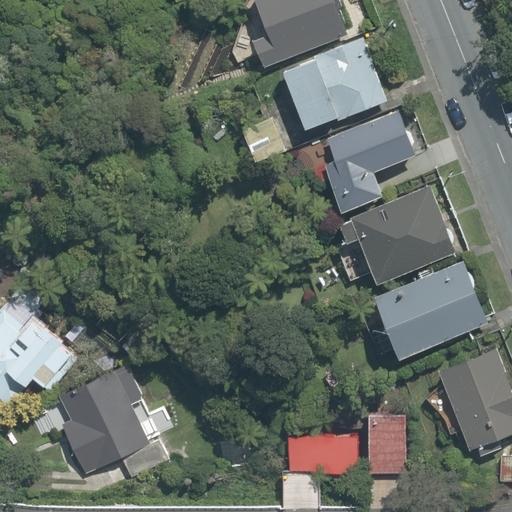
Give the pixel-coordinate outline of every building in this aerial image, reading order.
[(340,0),(329,0),(269,23),(274,36),(258,42),(266,63),(352,29),(340,0)] [(260,0),(269,23),(329,0),(260,0)] [(342,117),(388,100),(363,35),(284,66),(307,125),(340,113),(342,117)] [(327,164),(347,208),(384,192),(374,168),(417,149),(399,107),(328,138),(338,160),(327,164)] [(278,111),(244,125),(257,158),(291,144),(278,111)] [(355,217),(342,222),(349,239),(361,234),(380,281),(459,248),(430,181),(354,213),(355,217)] [(371,321),(384,351),(399,345),(404,355),(487,321),(481,307),(487,304),(472,267),(466,270),(460,254),(394,280),(396,287),(379,294),(387,314),(371,321)] [(62,360),(76,344),(14,293),(0,310),(0,395),(1,394),(7,399),(24,379),(29,383),(36,375),(52,388),(70,367),(62,360)] [(511,482),(511,388),(495,345),(441,366),(489,491),(511,482)] [(86,471),(175,426),(162,400),(138,412),(133,403),(144,398),(124,359),(58,392),(74,423),(65,428),(86,471)] [(392,409),(393,398),(383,397),(382,408),(371,408),(370,468),(408,470),(410,409),(392,409)] [(357,469),(358,431),(305,429),(305,435),(292,435),(291,468),(315,468),(321,468),(357,469)]
